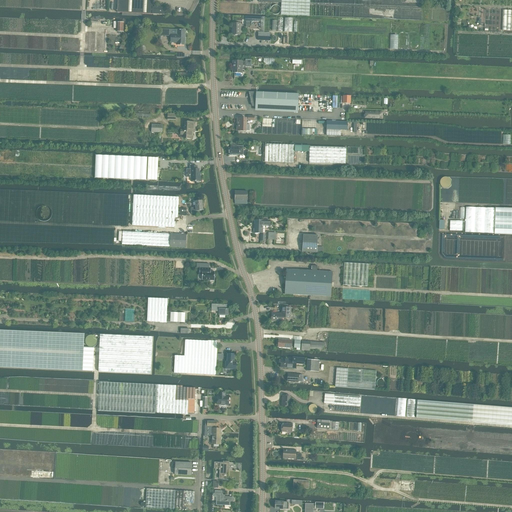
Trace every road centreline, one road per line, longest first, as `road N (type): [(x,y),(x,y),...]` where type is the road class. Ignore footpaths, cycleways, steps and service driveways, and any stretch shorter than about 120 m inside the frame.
road 1 (tertiary): [(261,511),(257,323),(220,164),(213,0)]
road 2 (track): [(201,433),(0,425)]
road 3 (track): [(91,429),(92,395),(0,391)]
road 4 (unknown): [(215,115),(335,114)]
